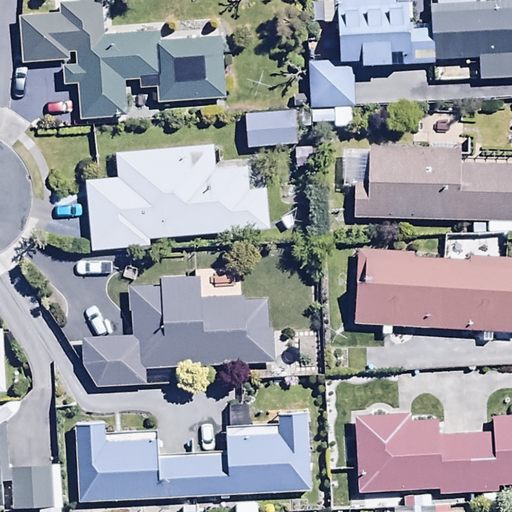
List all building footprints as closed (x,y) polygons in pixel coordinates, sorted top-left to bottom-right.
[(397,5),(321,6),(322,30),(340,29),(341,68),(308,68),(309,130),(335,130),(335,135),(355,135),(354,71),(364,71),(364,76),(394,75),(393,63),(403,63),(403,72),(434,71),(434,66),(481,65),(481,85),(511,84),(511,8),(430,10),(430,34),(415,34),(415,27),(409,27),(408,10),(397,10),(397,5)] [(222,45),(160,50),(159,39),(103,44),(101,10),(58,13),(59,21),(18,24),(22,70),(69,67),(68,58),(75,58),(76,72),(64,73),(65,92),(79,91),(82,126),(129,123),(126,86),(141,85),(142,96),(157,94),(159,112),(226,107),(222,45)] [(298,116),(246,119),(248,154),(300,151),(298,116)] [(213,152),(115,159),(117,188),(86,190),(92,260),(150,255),(149,246),(269,237),(266,197),(247,198),(245,173),(215,176),(213,152)] [(353,195),(353,225),(511,228),(511,169),(463,168),(463,154),(370,152),(370,156),(343,156),(342,195),(353,195)] [(392,340),(392,334),(483,339),(482,345),(494,346),(494,340),(511,340),(511,265),(504,265),(506,242),(447,238),(445,261),(357,256),(353,332),(383,334),(383,340),(392,340)] [(82,344),(83,371),(94,394),(143,392),(142,375),(270,370),(267,307),(200,310),(198,285),(162,286),(162,294),(128,295),(130,342),(82,344)] [(356,424),(358,498),(438,496),(438,501),(498,499),(498,492),(511,492),(511,422),(491,423),(492,438),(438,440),(438,427),(409,428),(409,422),(356,424)] [(311,499),(308,424),(276,425),(276,430),(226,432),(226,460),(160,462),(159,436),(104,438),(104,429),(74,430),(79,507),(311,499)] [(9,475),(8,429),(0,429),(0,511),(60,511),(59,474),(9,475)]
